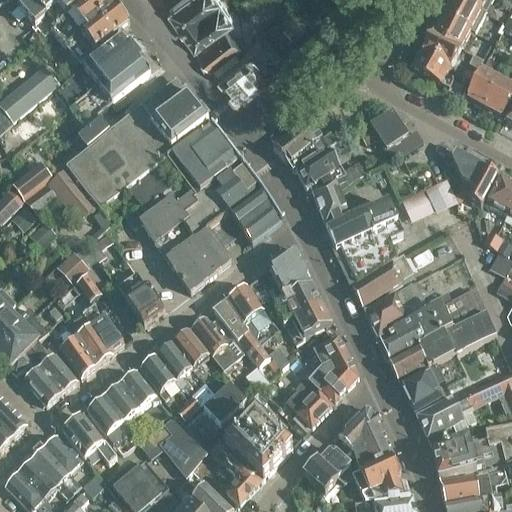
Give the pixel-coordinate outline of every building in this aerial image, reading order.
[(0,0),(0,10),(9,4),(6,0),(0,0)] [(29,0),(18,10),(28,22),(43,8),(45,10),(55,0),(29,0)] [(55,0),(45,10),(43,8),(28,22),(45,41),(52,36),(95,1),(94,0),(55,0)] [(115,12),(103,0),(96,0),(95,1),(52,36),(66,53),(115,12)] [(233,16),(221,0),(182,0),(170,11),(196,47),(233,16)] [(455,0),(454,2),(481,17),(489,0),(455,0)] [(454,2),(444,21),(471,35),(481,17),(454,2)] [(130,30),(115,12),(66,53),(81,71),(130,30)] [(494,23),(502,28),(506,20),(497,16),(494,23)] [(444,21),(435,40),(461,54),(471,35),(444,21)] [(197,48),(211,70),(241,44),(226,23),(197,48)] [(261,39),(219,74),(238,97),(280,62),(261,39)] [(433,39),(423,57),(452,72),(461,54),(435,40),(433,39)] [(89,99),(137,59),(131,52),(132,48),(127,43),(123,43),(122,42),(74,82),(89,99)] [(511,47),(503,43),(499,50),(511,56),(511,47)] [(452,72),(423,57),(413,76),(458,100),(463,92),(446,83),(452,72)] [(137,59),(105,85),(89,99),(103,116),(151,77),(150,75),(150,71),(146,66),(142,66),(137,59)] [(484,70),(491,75),(496,66),(489,62),(484,70)] [(474,109),(484,114),(499,84),(489,79),(491,75),(484,71),(467,102),(473,106),(474,109)] [(0,109),(0,111),(0,112),(13,127),(60,89),(46,72),(0,109)] [(499,84),(484,114),(493,119),(496,118),(502,121),(511,102),(511,83),(509,90),(499,84)] [(189,101),(176,85),(105,143),(67,173),(97,211),(101,215),(129,193),(168,162),(175,157),(153,130),(189,101)] [(201,116),(189,101),(153,130),(175,157),(212,130),(208,125),(209,124),(202,116),(201,116)] [(0,138),(13,127),(0,112),(0,138)] [(387,155),(388,155),(409,141),(408,141),(392,116),(371,130),(378,142),(387,155)] [(215,127),(212,130),(175,157),(168,162),(183,182),(189,191),(198,201),(234,173),(244,165),(230,146),(215,127)] [(296,176),(328,156),(337,150),(331,142),(322,148),(309,128),(273,153),(286,167),(292,174),(294,177),(296,176)] [(371,130),(361,137),(367,149),(378,142),(371,130)] [(409,141),(388,155),(394,165),(423,146),(416,135),(408,141),(409,141)] [(447,152),(441,148),(437,155),(444,158),(447,152)] [(29,179),(42,169),(50,161),(41,149),(19,167),(29,179)] [(311,196),(313,201),(337,191),(346,187),(328,156),(296,176),(306,195),(307,196),(308,197),(310,197),(311,196)] [(454,195),(458,206),(469,202),(485,173),(457,158),(453,165),(463,186),(460,193),(454,195)] [(168,162),(129,193),(150,221),(189,191),(183,182),(168,162)] [(265,193),(244,165),(234,173),(237,177),(197,211),(198,221),(210,236),(265,193)] [(345,173),(352,186),(366,179),(359,166),(345,173)] [(78,227),(97,211),(67,173),(54,183),(46,189),(58,204),(59,203),(78,227)] [(237,177),(234,173),(198,201),(189,191),(150,221),(141,228),(157,251),(190,226),(191,227),(198,221),(197,211),(237,177)] [(482,212),(499,180),(485,173),(469,202),(468,205),(482,212)] [(488,210),(507,220),(511,210),(511,187),(502,182),(488,210)] [(18,194),(27,206),(41,194),(40,194),(32,183),(18,194)] [(38,220),(58,204),(46,189),(40,194),(41,194),(27,206),(38,220)] [(327,236),(342,266),(354,292),(393,270),(398,267),(389,247),(403,241),(389,210),(350,225),(348,220),(354,218),(348,205),(343,207),(337,191),(313,201),(327,235),(327,236)] [(0,204),(0,211),(10,222),(25,207),(11,193),(0,204)] [(285,225),(265,193),(210,236),(222,253),(244,237),(253,250),(285,225)] [(12,223),(24,235),(36,223),(24,210),(12,223)] [(210,236),(198,221),(191,227),(190,226),(157,251),(169,267),(170,268),(183,257),(195,247),(210,236)] [(221,253),(210,236),(195,247),(217,278),(231,267),(221,253)] [(502,244),(487,237),(481,247),(496,255),(502,244)] [(47,258),(58,269),(74,254),(63,243),(47,258)] [(195,247),(183,257),(204,288),(217,278),(195,247)] [(310,283),(295,253),(270,274),(283,299),(310,283)] [(78,287),(93,271),(76,255),(61,272),(78,287)] [(183,257),(170,268),(191,298),(204,288),(183,257)] [(490,274),(505,282),(511,268),(511,264),(498,258),(490,274)] [(354,292),(354,293),(363,312),(414,283),(404,264),(354,292)] [(78,287),(92,306),(104,297),(90,278),(78,287)] [(117,293),(124,303),(145,332),(165,318),(138,278),(117,293)] [(274,313),(282,327),(322,307),(312,287),(284,302),(274,313)] [(511,293),(502,288),(497,297),(511,305),(511,293)] [(249,338),(239,347),(260,374),(271,365),(252,342),(259,336),(251,325),(264,315),(247,291),(227,308),(249,338)] [(365,316),(379,344),(409,328),(399,308),(413,302),(409,294),(365,316)] [(379,344),(389,367),(487,320),(476,294),(413,326),(414,326),(409,328),(379,344)] [(322,307),(282,327),(294,350),(304,342),(332,326),(322,307)] [(238,347),(239,347),(249,338),(227,308),(215,317),(238,347)] [(89,333),(75,344),(97,372),(113,360),(112,359),(123,350),(94,312),(81,322),(89,333)] [(0,354),(24,331),(18,325),(16,328),(7,319),(0,325),(0,354)] [(401,388),(437,371),(465,357),(465,356),(484,348),(497,342),(487,320),(389,367),(400,389),(401,388)] [(24,331),(0,354),(0,358),(2,360),(1,364),(19,382),(40,361),(31,353),(36,349),(28,341),(30,338),(38,346),(47,337),(32,323),(24,331)] [(229,350),(207,325),(207,324),(192,336),(213,363),(229,350)] [(191,336),(174,350),(193,373),(210,360),(191,336)] [(308,387),(315,393),(320,398),(321,396),(335,409),(348,394),(359,382),(339,341),(315,355),(323,370),(308,387)] [(97,372),(75,344),(61,355),(81,385),(97,372)] [(174,350),(158,362),(177,386),(181,391),(186,387),(182,382),(193,373),(174,350)] [(269,360),(282,374),(291,366),(279,352),(269,360)] [(56,361),(41,373),(63,399),(78,387),(56,361)] [(177,386),(158,362),(141,376),(165,406),(171,401),(166,395),(177,386)] [(437,371),(401,388),(402,391),(401,391),(413,416),(414,416),(415,418),(442,404),(437,393),(445,388),(437,371)] [(63,399),(41,373),(25,386),(47,412),(63,399)] [(256,373),(246,382),(257,395),(267,386),(256,373)] [(138,378),(121,392),(140,415),(152,406),(154,407),(161,407),(157,402),(138,378)] [(470,413),(480,437),(486,436),(511,430),(498,401),(511,394),(511,391),(508,381),(442,410),(417,422),(428,445),(464,428),(460,418),(470,413)] [(334,411),(320,398),(315,393),(305,385),(297,394),(299,397),(287,410),(297,420),(288,429),(303,443),(312,434),(334,411)] [(207,389),(193,402),(201,411),(215,398),(207,389)] [(246,406),(240,398),(239,399),(230,389),(204,414),(221,431),(246,406)] [(121,392),(105,404),(124,428),(140,415),(121,392)] [(0,429),(14,444),(28,430),(2,405),(0,402),(0,429)] [(201,411),(193,402),(186,408),(177,417),(184,426),(201,411)] [(124,428),(105,404),(88,418),(107,442),(124,428)] [(226,451),(264,486),(293,455),(263,426),(268,419),(261,413),(226,451)] [(364,461),(370,474),(393,463),(395,462),(380,430),(381,429),(377,423),(376,424),(371,415),(365,414),(365,415),(339,443),(354,457),(356,464),(364,461)] [(97,454),(109,470),(117,463),(84,421),(63,437),(85,465),(97,454)] [(164,447),(160,451),(186,484),(208,458),(201,453),(177,423),(174,423),(164,431),(172,440),(164,447)] [(0,455),(1,457),(14,444),(0,429),(0,455)] [(486,436),(480,437),(471,438),(431,452),(432,456),(439,483),(439,485),(507,469),(511,466),(511,429),(511,430),(486,436)] [(156,437),(164,447),(172,440),(164,431),(156,437)] [(156,453),(160,451),(164,447),(156,437),(148,444),(156,453)] [(58,442),(45,455),(71,481),(84,468),(58,442)] [(128,457),(136,450),(130,442),(118,453),(123,459),(128,457)] [(148,460),(156,453),(148,444),(140,450),(148,460)] [(264,486),(226,451),(219,445),(209,456),(226,471),(234,479),(224,490),(229,496),(227,498),(240,511),(264,486)] [(305,480),(325,499),(338,485),(345,491),(351,484),(349,470),(331,454),(319,467),(318,466),(305,480)] [(45,455),(32,468),(58,494),(64,488),(74,499),(81,492),(71,481),(45,455)] [(393,463),(370,474),(361,478),(364,487),(358,490),(367,509),(405,502),(393,463)] [(32,468),(19,481),(44,507),(58,494),(32,468)] [(168,511),(175,504),(167,493),(146,468),(114,494),(128,511),(168,511)] [(486,503),(507,469),(439,485),(439,487),(446,511),(502,503),(501,501),(486,503)] [(44,507),(19,481),(6,494),(23,511),(48,511),(44,507)] [(191,509),(192,510),(194,511),(228,511),(206,492),(200,486),(194,493),(200,499),(191,509)] [(68,511),(82,511),(89,505),(82,499),(72,509),(68,511)] [(415,511),(413,501),(373,508),(373,511),(415,511)] [(502,503),(446,511),(445,511),(511,511),(511,505),(502,507),(502,503)]
